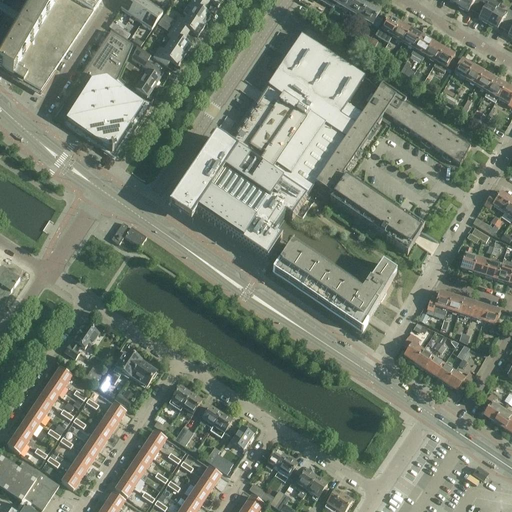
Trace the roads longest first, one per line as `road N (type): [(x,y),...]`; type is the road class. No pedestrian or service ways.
road 1 (tertiary): [(373,376),(140,218)]
road 2 (residential): [(149,204),(286,0)]
road 3 (residential): [(81,511),(182,365)]
road 4 (residential): [(25,131),(115,0)]
road 5 (residential): [(0,425),(84,298)]
road 6 (residential): [(233,0),(160,110)]
road 7 (residential): [(400,0),(511,66)]
road 8 (residential): [(377,495),(275,427)]
